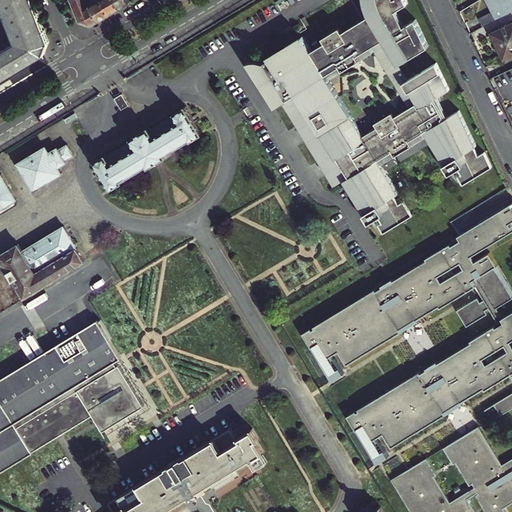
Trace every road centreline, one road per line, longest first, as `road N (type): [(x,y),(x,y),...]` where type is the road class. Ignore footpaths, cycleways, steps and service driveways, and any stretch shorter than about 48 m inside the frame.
road 1 (unknown): [(229,58),(318,189),(344,201),(380,255)]
road 2 (residential): [(511,155),(438,0)]
road 3 (unknown): [(511,191),(469,229),(511,305)]
road 4 (tertiary): [(92,73),(213,0)]
